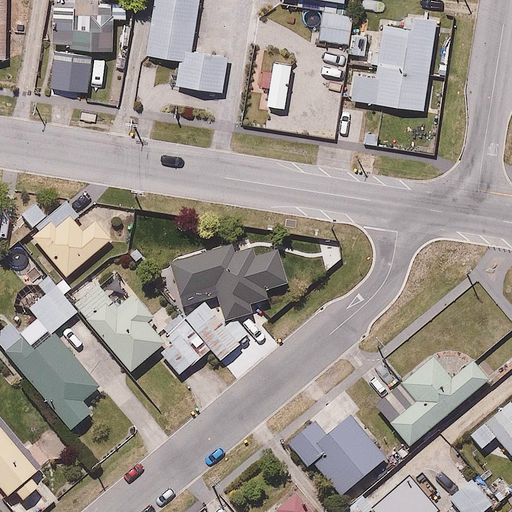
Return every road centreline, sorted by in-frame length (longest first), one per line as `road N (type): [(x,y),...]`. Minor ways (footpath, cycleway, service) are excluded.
road 1 (residential): [(402,204),(389,275),(375,295),(120,511)]
road 2 (residential): [(0,142),(402,204)]
road 3 (residential): [(474,216),(506,0)]
